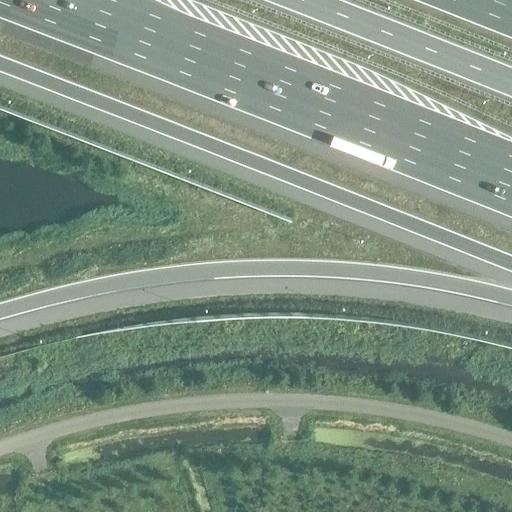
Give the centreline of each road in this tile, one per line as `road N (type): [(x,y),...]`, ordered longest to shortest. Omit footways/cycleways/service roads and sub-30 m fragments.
road 1 (motorway): [(0,66),(511,265)]
road 2 (unclassified): [(511,443),(403,411),(287,402),(199,406),(0,455)]
road 3 (motorway): [(0,314),(109,287),(269,269),(354,270),(511,298)]
road 4 (motorway): [(68,0),(511,180)]
road 5 (motorway): [(296,0),(511,86)]
